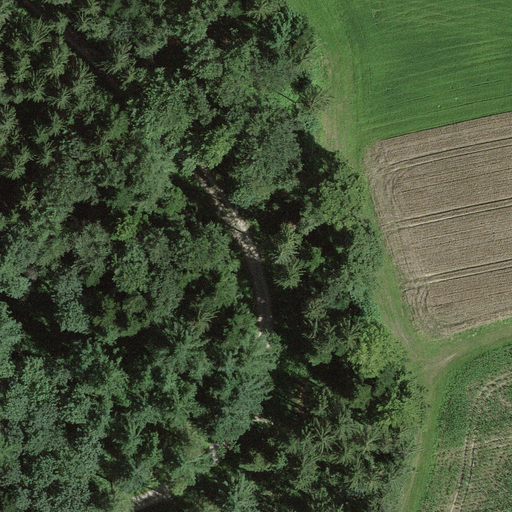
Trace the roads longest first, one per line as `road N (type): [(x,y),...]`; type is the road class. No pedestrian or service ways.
road 1 (track): [(234,435),(272,347),(265,280),(237,217),(169,130),(25,0)]
road 2 (track): [(119,511),(161,498),(221,456),(234,435)]
